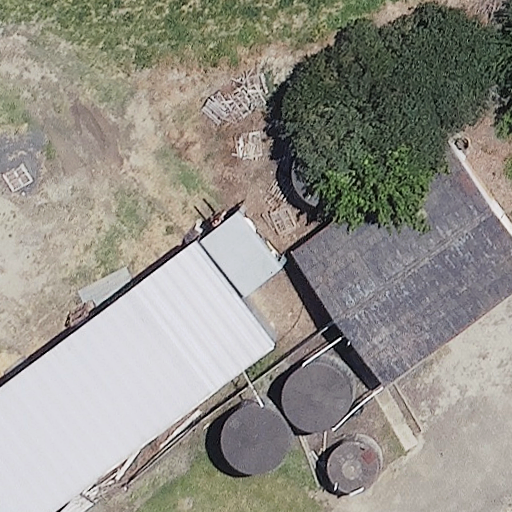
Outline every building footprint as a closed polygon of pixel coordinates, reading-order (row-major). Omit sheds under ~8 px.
[(511,245),(473,192),(433,139),(292,244),(383,365),(511,269),(511,245)] [(511,162),(473,192),(511,245),(511,162)] [(22,511),(267,330),(184,219),(0,356),(0,511),(22,511)] [(362,397),(316,335),(256,380),(303,442),(362,397)] [(303,442),(256,380),(200,422),(247,484),(303,442)]
